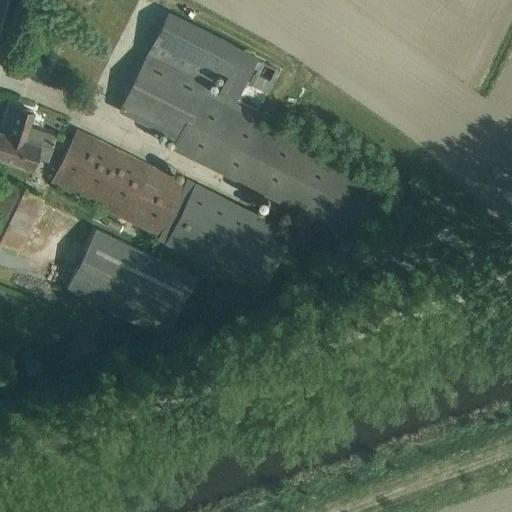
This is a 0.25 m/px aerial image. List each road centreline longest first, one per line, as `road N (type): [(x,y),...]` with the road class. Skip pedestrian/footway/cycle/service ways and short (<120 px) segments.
road 1 (track): [(0,467),(511,280)]
road 2 (track): [(331,511),(511,446)]
